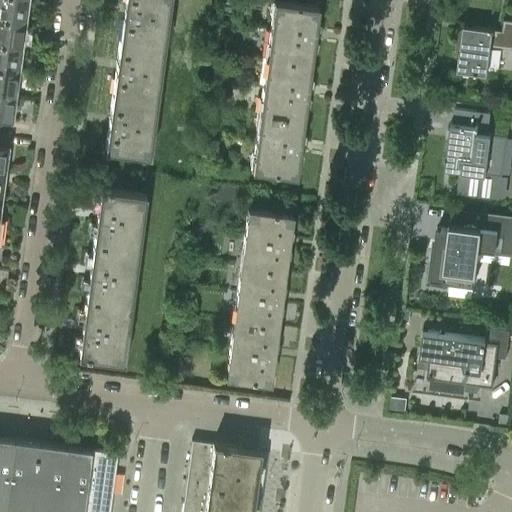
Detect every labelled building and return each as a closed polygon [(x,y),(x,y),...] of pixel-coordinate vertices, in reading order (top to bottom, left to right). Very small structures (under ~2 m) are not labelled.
[(0,0),(0,18),(23,21),(26,0),(0,0)] [(122,0),(122,4),(118,35),(163,41),(168,0),(122,0)] [(284,0),(271,0),(265,55),(309,60),(316,4),(284,0)] [(0,43),(20,46),(23,21),(0,18),(0,43)] [(487,27),(463,24),(457,68),(473,70),(473,72),(477,72),(477,71),(486,72),(490,44),(511,46),(511,20),(503,19),(502,30),(492,28),(492,26),(487,25),(487,27)] [(163,41),(118,35),(111,91),(155,97),(163,41)] [(0,67),(17,70),(20,46),(0,43),(0,67)] [(302,117),(306,85),(309,60),(265,55),(257,111),(302,117)] [(0,92),(14,94),(17,70),(0,67),(0,92)] [(155,97),(111,91),(103,147),(148,153),(155,97)] [(14,94),(0,92),(0,117),(10,119),(14,94)] [(445,157),(444,166),(459,168),(456,192),(498,197),(506,134),(487,132),(490,111),(454,107),(452,122),(450,121),(446,154),(445,154),(444,157),(445,157)] [(302,117),(257,111),(250,167),(294,173),(302,117)] [(95,209),(93,209),(92,218),(94,218),(91,242),(137,248),(144,191),(99,185),(95,209)] [(247,206),(239,261),(282,267),(285,244),(286,243),(288,244),(289,236),(287,235),(287,234),(286,234),(289,212),(290,212),(290,211),(246,205),(245,206),(247,206)] [(430,263),(428,278),(439,280),(440,278),(473,282),(478,246),(510,250),(511,234),(511,213),(452,205),(450,221),(449,221),(448,227),(436,226),(435,237),(431,263),(430,263)] [(137,248),(91,242),(88,265),(86,265),(85,274),(87,274),(84,298),(129,304),(137,248)] [(282,267),(239,261),(232,317),(274,323),(277,300),(278,300),(278,299),(281,299),(282,291),(279,291),(279,290),(282,267)] [(81,321),(79,321),(77,329),(79,329),(76,354),(122,360),(129,304),(84,298),(81,321)] [(274,323),(232,317),(225,372),(224,372),(223,373),(268,379),(268,378),(267,378),(270,356),(271,356),(271,354),(274,355),(275,347),(272,346),(272,345),(271,345),(274,323)] [(497,342),(489,341),(484,340),(485,337),(422,329),(420,347),(430,349),(426,376),(492,384),(495,359),(497,342)] [(511,334),(490,331),(489,341),(497,342),(495,359),(510,362),(511,348),(511,334)] [(77,429),(78,422),(71,421),(70,428),(77,429)] [(0,511),(80,511),(89,446),(0,434),(0,511)] [(190,438),(180,511),(248,511),(257,447),(190,438)] [(107,511),(115,450),(89,446),(80,511),(107,511)]
